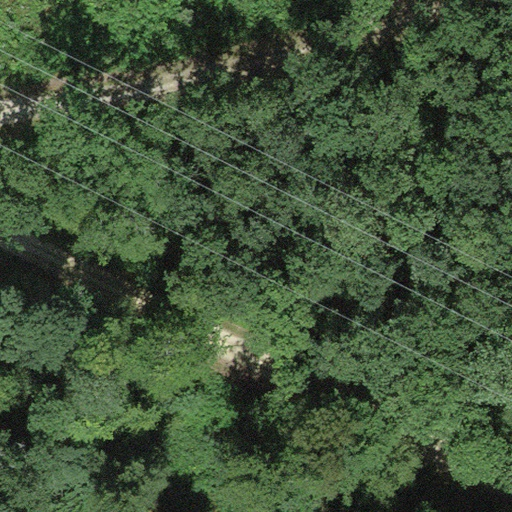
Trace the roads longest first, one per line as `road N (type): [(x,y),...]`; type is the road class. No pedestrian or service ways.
road 1 (track): [(0,223),(511,483)]
road 2 (track): [(511,2),(0,160)]
